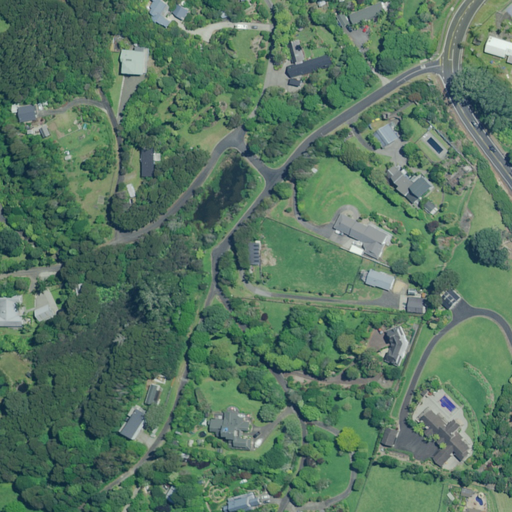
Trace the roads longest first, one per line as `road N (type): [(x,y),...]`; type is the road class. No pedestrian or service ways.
road 1 (residential): [(78,511),(157,446),(221,252),(276,180)]
road 2 (residential): [(276,180),(305,145),(413,72),(448,66)]
road 3 (residential): [(124,239),(170,213),(223,144),(240,145),(276,180)]
road 4 (primary): [(448,66),(467,120),(511,180)]
